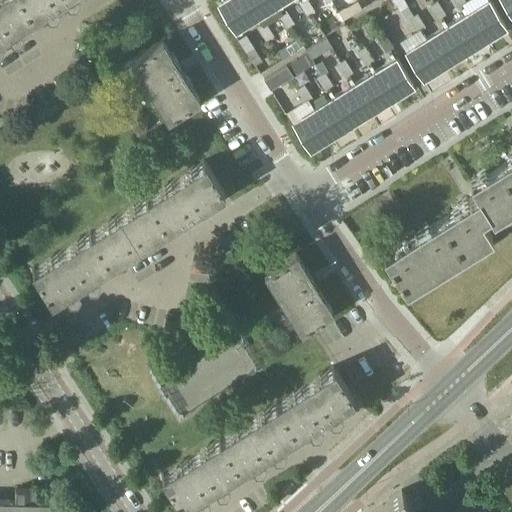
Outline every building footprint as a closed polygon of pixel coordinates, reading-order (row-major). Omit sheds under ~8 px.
[(0,0),(0,37),(60,0),(0,0)] [(256,15),(246,0),(223,0),(218,3),(234,29),(236,28),(239,34),(242,32),(238,27),(256,15)] [(258,14),(276,3),(274,0),(246,0),(256,15),(259,21),(262,20),(258,14)] [(280,0),(274,0),(276,3),(280,9),(282,7),(278,1),(280,0)] [(313,9),(307,0),(301,0),(299,1),(307,13),(313,9)] [(339,11),(344,20),(362,8),(357,0),(345,8),(345,7),(339,11)] [(408,5),(404,0),(394,0),(400,10),(408,5)] [(468,12),(484,38),(506,24),(490,0),(484,0),(485,1),(468,12)] [(511,0),(502,0),(511,14),(511,0)] [(431,6),(438,18),(445,13),(437,2),(431,6)] [(484,38),(468,12),(464,6),(462,8),(466,13),(448,25),(464,51),(484,38)] [(293,22),(286,10),(279,14),(286,26),(293,22)] [(410,19),(418,30),(424,26),(417,14),(410,19)] [(427,38),(443,63),(464,51),(448,25),(444,19),(442,20),(445,26),(427,38)] [(273,34),(265,23),(259,27),(266,38),(273,34)] [(422,77),(443,63),(427,38),(424,32),(421,33),(425,39),(406,51),(422,77)] [(379,38),(386,50),(393,46),(385,34),(379,38)] [(253,47),(246,35),(239,39),(246,51),(253,47)] [(178,64),(179,63),(171,51),(170,51),(163,39),(130,59),(167,119),(199,99),(192,86),(192,85),(184,72),(183,73),(178,64)] [(255,65),(262,60),(253,47),(246,51),(255,65)] [(359,51),(366,63),(373,59),(365,47),(359,51)] [(308,52),(286,65),(293,76),(314,63),(308,52)] [(392,96),(413,83),(397,57),(396,58),(392,52),(390,53),(393,59),(376,70),(392,96)] [(328,71),(321,60),(315,64),(321,73),(321,74),(322,75),(325,73),(328,71)] [(338,64),(346,76),(352,72),(345,60),(338,64)] [(355,83),(371,109),(392,96),(376,70),(372,64),(369,66),(373,72),(355,83)] [(264,79),(271,89),(293,76),(286,65),(264,79)] [(318,77),(325,89),(332,84),(325,73),(322,75),(318,77)] [(335,96),(351,122),(371,109),(355,83),(352,77),(349,79),(353,84),(335,96)] [(298,90),(305,101),(312,97),(304,85),(298,90)] [(315,108),(331,134),(351,122),(335,96),(331,90),(329,91),(333,97),(315,108)] [(331,134),(315,108),(311,103),(308,104),(312,110),(293,122),(309,148),(331,134)] [(384,252),(383,253),(406,289),(407,289),(406,288),(491,235),(491,236),(492,235),(481,217),(489,212),(493,218),(494,217),(493,217),(511,204),(511,157),(472,183),(471,181),(470,182),(477,194),(468,199),(469,201),(385,254),(384,252)] [(204,161),(32,269),(51,300),(224,191),(204,161)] [(296,251),(264,271),(265,273),(280,296),(279,296),(285,305),(286,305),(300,328),(301,330),(306,327),(333,310),(332,308),(331,308),(324,296),(318,300),(312,289),(317,286),(311,276),(305,279),(299,268),(304,265),(297,253),(296,251)] [(334,366),(161,475),(180,505),(181,505),(189,500),(225,477),(247,464),(283,441),(303,428),(340,405),(352,398),(334,366)] [(0,511),(48,511),(49,499),(33,499),(34,488),(15,487),(15,499),(0,498),(0,511)] [(401,490),(373,511),(418,511),(417,510),(425,504),(418,496),(410,502),(401,490)]
